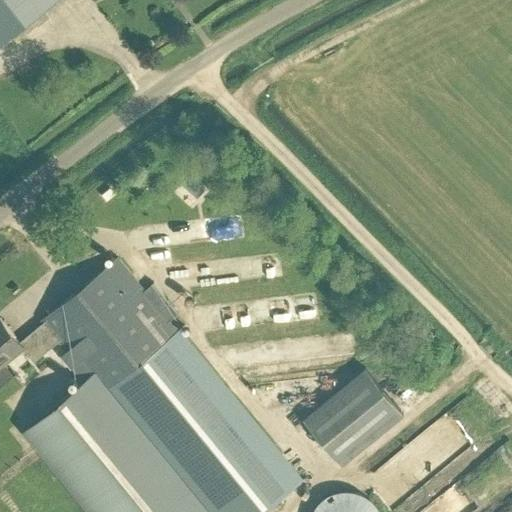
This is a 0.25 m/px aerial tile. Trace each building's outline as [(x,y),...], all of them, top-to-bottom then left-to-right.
[(0,0),(0,42),(53,0),(0,0)] [(192,192),(201,182),(191,173),(182,183),(192,192)] [(198,225),(197,238),(212,240),(213,227),(198,225)] [(0,317),(0,316),(0,385),(14,374),(5,364),(25,348),(35,360),(59,340),(66,349),(62,352),(85,380),(25,429),(92,511),(260,511),(301,479),(169,318),(177,311),(152,281),(145,288),(119,256),(42,319),(43,321),(20,340),(0,317)] [(155,258),(136,268),(145,284),(164,274),(155,258)] [(0,284),(0,308),(10,305),(1,284),(0,284)] [(239,317),(239,318),(275,316),(274,295),(222,298),(224,318),(239,317)] [(178,308),(180,324),(202,321),(201,305),(178,308)] [(210,331),(225,328),(223,317),(208,319),(210,331)] [(342,464),(404,413),(366,366),(304,417),(342,464)] [(272,382),(291,380),(290,371),(271,373),(272,382)] [(499,457),(511,444),(511,436),(499,424),(483,440),(499,457)] [(422,511),(475,474),(462,457),(386,511),(422,511)] [(511,511),(511,483),(509,480),(467,511),(511,511)]
